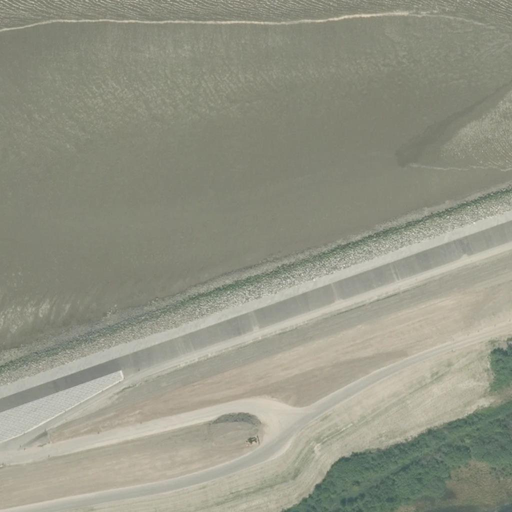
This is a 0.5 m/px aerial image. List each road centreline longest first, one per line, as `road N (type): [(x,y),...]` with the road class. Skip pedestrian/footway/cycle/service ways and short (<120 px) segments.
road 1 (track): [(511,210),(0,388)]
road 2 (unknown): [(284,423),(276,408),(254,400),(0,453)]
road 3 (unclassified): [(11,511),(174,482),(270,448),(284,423)]
